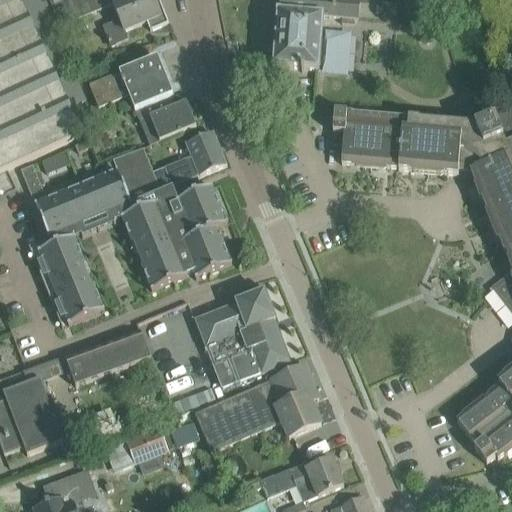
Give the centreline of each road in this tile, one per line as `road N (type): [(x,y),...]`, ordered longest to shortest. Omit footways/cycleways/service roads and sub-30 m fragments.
road 1 (tertiary): [(279,231),(213,67),(200,0)]
road 2 (tertiary): [(361,428),(279,231)]
road 3 (residential): [(463,232),(423,210),(339,206),(279,231)]
road 4 (residential): [(361,428),(434,397),(484,358),(497,312)]
